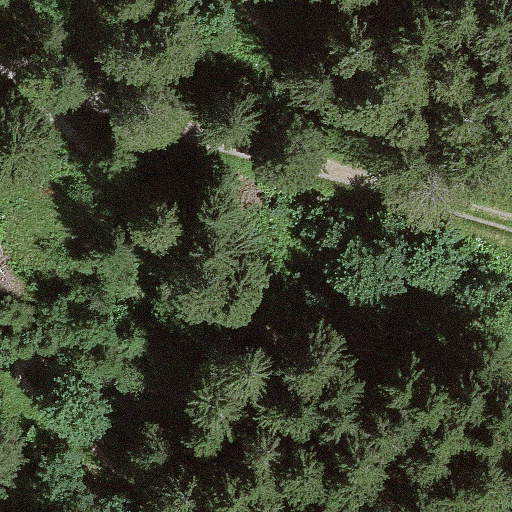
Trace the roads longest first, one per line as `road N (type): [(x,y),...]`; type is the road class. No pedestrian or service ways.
road 1 (track): [(6,72),(283,164)]
road 2 (track): [(283,164),(511,231)]
